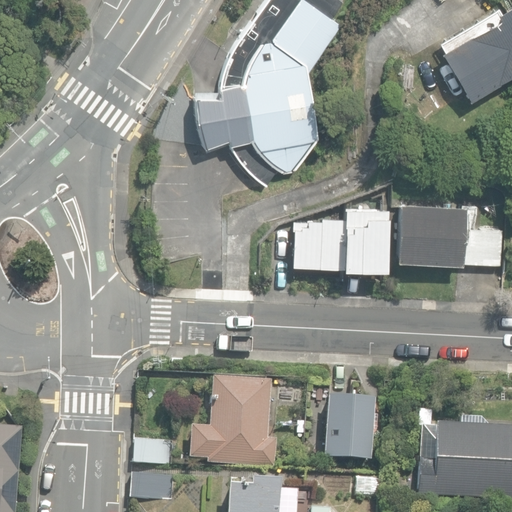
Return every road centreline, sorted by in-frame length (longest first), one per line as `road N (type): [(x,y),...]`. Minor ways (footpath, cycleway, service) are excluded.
road 1 (residential): [(511,338),(91,318)]
road 2 (secondary): [(161,0),(94,95),(37,155)]
road 3 (tertiary): [(91,318),(82,511)]
road 4 (tertiary): [(37,155),(71,205),(91,318)]
